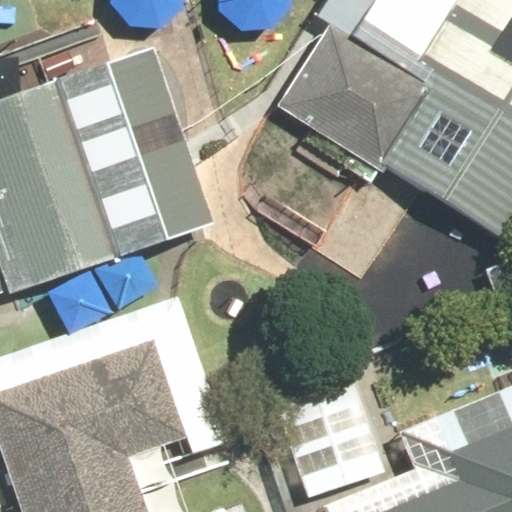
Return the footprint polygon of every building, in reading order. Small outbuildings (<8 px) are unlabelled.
[(511,0),(318,0),(308,16),(324,25),(276,113),(507,242),(511,233),(511,0)] [(145,53),(0,101),(0,306),(207,234),(145,53)] [(419,221),(364,184),(323,243),(378,279),(419,221)] [(137,511),(120,464),(217,429),(168,297),(0,357),(0,478),(12,511),(137,511)] [(511,511),(511,386),(394,431),(372,372),(263,413),(299,509),(290,511),(511,511)]
